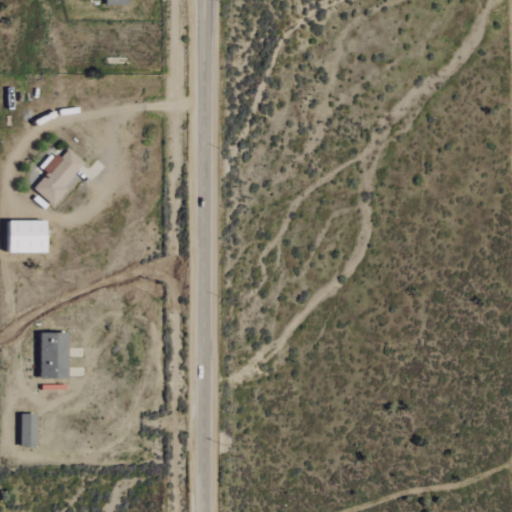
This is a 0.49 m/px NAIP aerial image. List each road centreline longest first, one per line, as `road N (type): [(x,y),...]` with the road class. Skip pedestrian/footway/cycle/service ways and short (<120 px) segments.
road 1 (tertiary): [(202,0),(201,511)]
road 2 (track): [(202,467),(0,472)]
